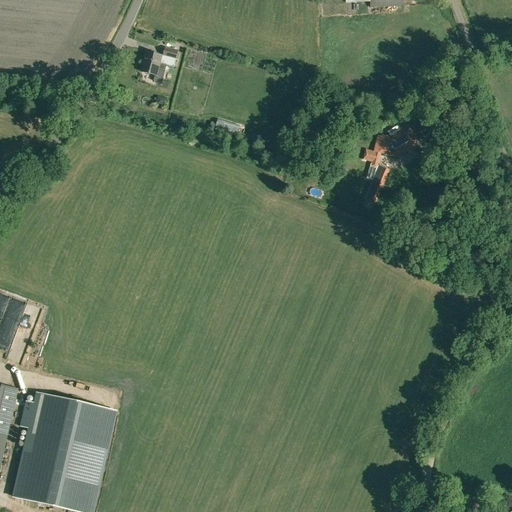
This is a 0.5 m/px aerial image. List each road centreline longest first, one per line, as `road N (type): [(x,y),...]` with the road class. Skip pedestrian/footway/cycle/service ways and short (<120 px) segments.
road 1 (unclassified): [(0,223),(101,74),(137,0)]
road 2 (unclassified): [(425,487),(441,429),(511,297)]
road 3 (unclassified): [(511,176),(452,0)]
